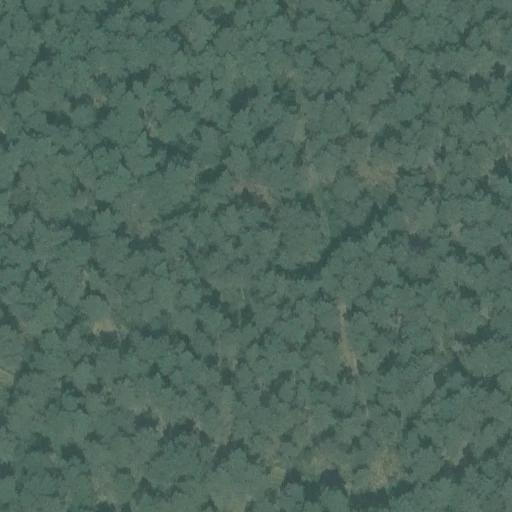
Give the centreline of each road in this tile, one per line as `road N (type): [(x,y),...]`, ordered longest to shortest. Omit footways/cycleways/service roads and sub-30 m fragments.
road 1 (track): [(511,30),(285,132),(69,245)]
road 2 (track): [(173,437),(380,511)]
road 3 (track): [(69,245),(173,437)]
road 4 (track): [(0,376),(173,437)]
road 5 (track): [(373,509),(511,446)]
road 6 (track): [(69,245),(0,113)]
